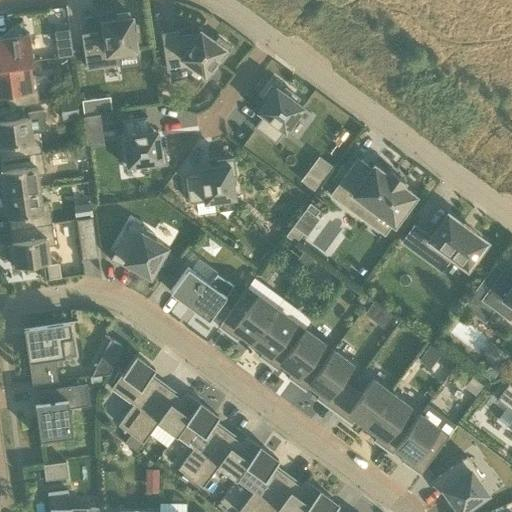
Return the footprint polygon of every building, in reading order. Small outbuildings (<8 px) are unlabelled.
[(132,17),(130,17),(129,12),(116,14),(117,19),(102,21),(105,42),(99,43),(98,32),(83,35),(88,68),(120,64),(118,53),(137,50),(135,41),(140,41),(138,24),(133,25),(132,17)] [(0,65),(33,60),(30,34),(25,34),(23,20),(9,30),(10,36),(0,37),(0,65)] [(55,31),(58,58),(74,55),(70,29),(55,31)] [(216,41),(202,31),(201,30),(196,36),(192,34),(179,36),(178,31),(163,34),(169,70),(193,66),(205,75),(218,58),(222,60),(232,47),(218,37),(216,41)] [(29,63),(34,62),(33,60),(0,65),(0,94),(11,93),(13,107),(40,103),(36,75),(31,76),(29,63)] [(287,132),(305,107),(298,102),(301,99),(287,89),(284,93),(278,88),(276,90),(272,87),(265,98),(269,101),(266,104),(270,106),(263,115),(267,117),(259,128),(278,142),(286,131),(287,132)] [(83,113),(97,112),(95,99),(81,100),(83,113)] [(77,100),(60,103),(63,120),(79,117),(77,100)] [(85,127),(101,125),(100,114),(84,116),(85,127)] [(0,157),(42,152),(39,131),(32,132),(30,117),(17,118),(17,115),(4,117),(5,120),(0,120),(0,157)] [(149,130),(147,116),(121,120),(123,133),(122,133),(127,163),(148,160),(149,165),(166,162),(163,146),(159,146),(158,140),(154,141),(153,129),(149,130)] [(78,159),(88,158),(86,145),(76,147),(78,159)] [(5,193),(40,188),(38,174),(45,173),(42,152),(0,157),(0,160),(3,179),(0,179),(0,185),(1,191),(0,190),(0,192),(4,192),(5,193)] [(217,164),(210,164),(211,168),(199,168),(200,172),(186,173),(187,197),(201,196),(201,198),(232,197),(230,175),(235,175),(234,158),(217,159),(217,164)] [(372,168),(360,160),(357,158),(330,195),(366,221),(367,220),(366,220),(374,209),(394,224),(416,195),(402,185),(405,181),(391,170),(387,174),(374,165),(372,168)] [(314,190),(319,183),(306,173),(301,180),(314,190)] [(10,229),(52,223),(49,202),(42,203),(40,188),(5,193),(5,196),(0,196),(1,197),(2,197),(3,209),(7,208),(10,229)] [(76,218),(92,216),(91,203),(74,205),(76,218)] [(449,215),(450,215),(448,213),(447,215),(431,237),(415,225),(404,239),(435,262),(444,250),(465,266),(467,267),(476,254),(480,257),(487,246),(484,244),(484,243),(485,243),(486,241),(484,240),(472,231),(472,230),(462,223),(462,224),(449,215)] [(93,217),(77,219),(82,259),(98,257),(93,217)] [(117,256),(154,277),(170,246),(158,240),(159,236),(135,222),(117,256)] [(15,265),(25,264),(26,267),(38,265),(38,262),(50,260),(48,245),(55,244),(52,223),(10,229),(13,250),(9,251),(11,262),(10,262),(10,263),(15,263),(15,265)] [(304,232),(294,224),(286,235),(296,242),(304,232)] [(307,265),(313,257),(304,250),(298,258),(307,265)] [(49,278),(61,277),(59,262),(47,264),(49,278)] [(511,314),(511,272),(506,268),(502,272),(494,266),(495,265),(494,264),(474,292),(496,309),(497,308),(510,318),(511,314)] [(197,311),(209,319),(233,285),(217,273),(210,283),(188,267),(170,291),(171,292),(173,291),(198,309),(197,311)] [(241,333),(252,341),(277,308),(247,287),(221,323),(231,331),(229,335),(237,340),(237,339),(241,333)] [(371,318),(379,307),(373,302),(364,313),(371,318)] [(279,366),(281,363),(295,344),(294,344),(285,337),(295,322),(277,308),(252,341),(264,350),(260,355),(259,356),(266,362),(268,358),(279,366)] [(56,357),(65,356),(62,338),(72,336),(70,321),(24,328),(25,334),(32,384),(59,380),(56,357)] [(308,387),(310,384),(323,366),(322,365),(313,358),(324,343),(305,329),(294,344),(295,344),(281,363),(292,371),(288,376),(287,377),(295,382),(297,379),(308,387)] [(124,347),(111,337),(91,376),(101,375),(110,374),(123,347),(124,347)] [(352,386),(342,379),(352,364),(333,350),(322,365),(323,366),(310,384),(321,392),(317,397),(316,398),(323,403),(326,400),(336,408),(352,386)] [(155,369),(154,369),(135,355),(121,374),(119,372),(112,382),(114,384),(111,388),(133,404),(118,424),(131,433),(165,386),(151,376),(155,369)] [(473,376),(464,387),(475,395),(483,384),(473,376)] [(356,417),(367,426),(391,393),(373,379),(362,394),(352,386),(336,408),(346,415),(344,419),(351,424),(352,423),(356,417)] [(511,384),(508,382),(497,399),(511,409),(511,384)] [(36,409),(41,444),(42,444),(42,440),(73,435),(69,407),(75,406),(72,384),(37,389),(37,391),(39,390),(41,408),(36,409)] [(181,398),(165,386),(131,433),(125,441),(137,451),(158,422),(178,437),(202,404),(186,392),(181,398)] [(394,450),(396,447),(409,429),(409,428),(399,421),(410,406),(391,393),(367,426),(378,434),(374,439),(373,440),(381,446),(383,442),(394,450)] [(214,423),(219,416),(202,404),(178,437),(193,448),(178,468),(191,477),(225,431),(214,423)] [(422,471),(449,435),(419,413),(409,428),(409,429),(396,447),(407,455),(403,460),(402,461),(409,467),(412,463),(422,471)] [(246,436),(241,442),(225,431),(191,477),(203,487),(218,466),(238,481),(262,448),(246,436)] [(274,466),(279,460),(262,448),(238,481),(253,492),(238,511),(257,511),(285,474),(274,466)] [(462,450),(432,475),(459,507),(485,486),(477,474),(480,472),(462,450)] [(47,480),(62,478),(60,465),(45,467),(47,480)] [(146,469),(146,480),(158,480),(159,469),(146,469)] [(306,480),(301,486),(285,474),(257,511),(276,511),(278,510),(280,511),(307,511),(322,492),(306,480)] [(98,511),(99,508),(71,508),(68,490),(48,493),(50,511),(98,511)] [(336,511),(334,511),(339,504),(322,492),(307,511),(336,511)]
